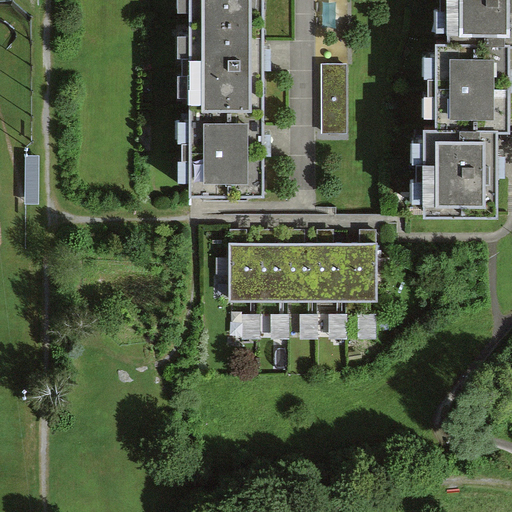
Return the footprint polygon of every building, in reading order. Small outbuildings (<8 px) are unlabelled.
[(182,0),(183,14),(258,13),(258,0),(182,0)] [(511,0),(444,0),(445,45),(507,45),(511,44),(511,0)] [(184,102),(259,101),(258,68),(266,68),(266,47),(259,47),(258,13),(183,14),(184,102)] [(433,131),(495,130),(506,130),(506,91),(511,90),(511,68),(507,69),(507,45),(445,45),(432,45),(433,131)] [(345,132),(345,62),(319,63),(320,132),(345,132)] [(259,101),(184,102),(185,196),(259,195),(259,156),(264,156),(264,145),(264,133),(259,133),(259,101)] [(495,155),(495,130),(433,131),(421,131),(421,217),(496,217),(496,176),(502,176),(502,155),(495,155)] [(372,243),(342,244),(342,302),(372,302),(372,243)] [(253,244),(223,244),(223,303),(253,303),(253,244)] [(282,244),(253,244),(253,303),(282,303),(282,244)] [(312,244),(282,244),(282,303),(312,303),(312,244)] [(342,244),(312,244),(312,303),(342,302),(342,244)] [(362,309),(356,338),(373,341),(379,313),(362,309)] [(242,312),(244,341),(292,339),(291,310),(242,312)]
